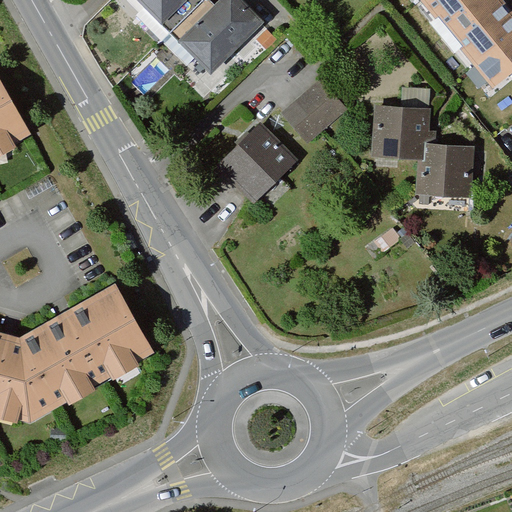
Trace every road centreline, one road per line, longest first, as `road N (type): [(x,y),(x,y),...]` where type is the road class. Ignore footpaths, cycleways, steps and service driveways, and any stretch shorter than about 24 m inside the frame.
road 1 (tertiary): [(201,294),(32,0)]
road 2 (residential): [(0,249),(34,226),(66,279),(25,303),(0,295)]
road 3 (secondary): [(114,505),(255,483)]
road 4 (secondary): [(430,355),(303,379)]
road 5 (secondary): [(329,434),(430,355)]
road 6 (secondary): [(213,424),(114,505)]
